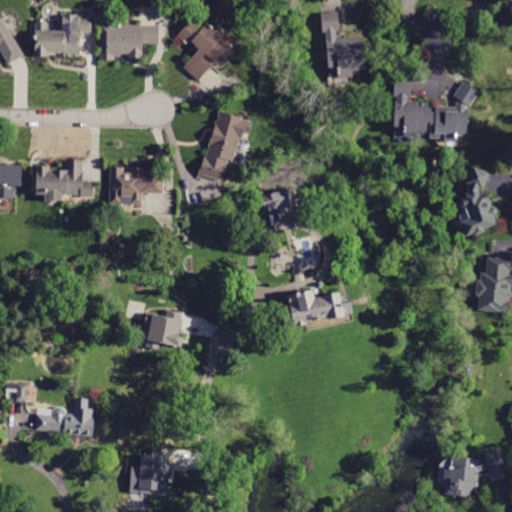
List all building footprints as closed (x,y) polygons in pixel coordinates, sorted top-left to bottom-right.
[(338,13),(340,31),(336,31),(337,38),(355,36),(356,38),(363,37),(363,41),(370,41),(372,64),(365,64),(366,70),(352,71),(353,76),(336,78),(336,71),(329,72),(326,32),(322,33),(321,13),(338,11),(338,13)] [(81,34),(80,57),(63,57),(63,52),(52,52),(52,57),(35,57),(35,19),(49,19),(49,30),(63,30),(63,14),(79,15),(79,17),(92,17),(92,34),(81,34)] [(0,19),(2,18),(25,56),(9,65),(0,50),(0,19)] [(199,80),(198,80),(183,67),(199,49),(191,42),(188,45),(177,36),(192,18),(203,27),(207,23),(221,36),(219,38),(234,51),(226,61),(221,57),(216,63),(206,54),(203,57),(212,65),(199,80)] [(157,44),(143,44),(143,58),(115,57),(115,60),(100,60),(101,25),(159,26),(159,44),(157,44)] [(411,95),(411,98),(408,98),(408,101),(417,101),(417,103),(428,103),(428,108),(432,108),(432,112),(436,112),(436,107),(455,108),(455,103),(458,99),(454,96),(463,82),(479,92),(470,107),(467,105),(466,108),(468,108),(467,137),(456,136),(456,142),(444,141),(444,139),(429,138),(430,135),(416,134),(416,136),(400,135),(401,129),(394,129),(395,100),(396,100),(397,97),(394,97),(394,77),(411,78),(411,95)] [(201,179),(197,177),(200,165),(202,165),(204,157),(206,158),(219,111),(242,118),(241,119),(251,122),(247,133),(243,132),(241,139),(239,138),(233,161),(228,160),(222,181),(202,176),(201,179)] [(92,183),(92,198),(80,198),(80,195),(63,195),(63,201),(45,201),(45,194),(36,194),(36,165),(50,165),(50,171),(64,171),(64,160),(83,160),(83,181),(92,181),(92,183)] [(0,199),(0,165),(22,165),(22,187),(14,187),(14,199),(0,199)] [(164,192),(164,194),(143,193),(143,205),(110,204),(110,167),(124,168),(124,171),(131,172),(131,168),(144,168),(143,176),(164,176),(164,192)] [(487,190),(500,228),(466,240),(461,226),(470,223),(461,199),(467,197),(470,186),(467,185),(474,168),(489,174),(483,191),(482,190),(481,192),(487,190)] [(296,189),(299,205),(285,208),(284,207),(264,211),(261,195),(295,188),(296,189)] [(511,261),(511,314),(478,314),(479,301),(476,301),(477,284),(479,284),(479,277),(487,277),(487,260),(511,261)] [(304,323),(294,325),(293,322),(285,324),(282,311),(290,309),(287,295),(314,290),(315,298),(339,293),(340,296),(348,294),(352,313),(304,323)] [(141,311),(134,348),(154,352),(156,344),(174,347),(179,318),(141,311)] [(27,384),(26,402),(16,401),(17,392),(7,391),(7,383),(27,384)] [(95,418),(93,436),(64,434),(64,432),(36,430),(37,415),(66,417),(66,416),(74,416),(76,399),(88,400),(88,409),(93,410),(92,418),(95,418)] [(130,464),(128,492),(165,495),(168,448),(154,447),(153,454),(142,453),(141,464),(130,464)] [(503,467),(488,472),(488,470),(481,472),(479,472),(478,492),(471,492),(471,495),(445,494),(446,480),(444,479),(444,467),(452,467),(452,457),(484,458),(484,453),(500,449),(505,467),(503,467)]
